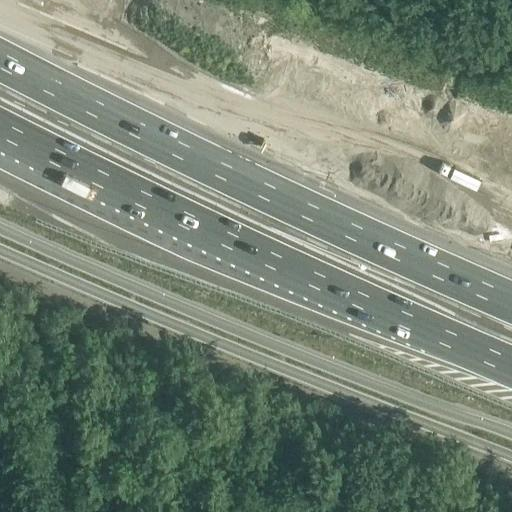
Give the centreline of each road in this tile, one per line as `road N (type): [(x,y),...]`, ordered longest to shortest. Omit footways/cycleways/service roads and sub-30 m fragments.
road 1 (motorway): [(511,304),(341,231),(0,60)]
road 2 (motorway): [(0,142),(511,370)]
road 3 (tertiary): [(511,447),(0,239)]
road 4 (motorway): [(511,202),(14,0)]
road 5 (unknown): [(0,416),(133,511)]
